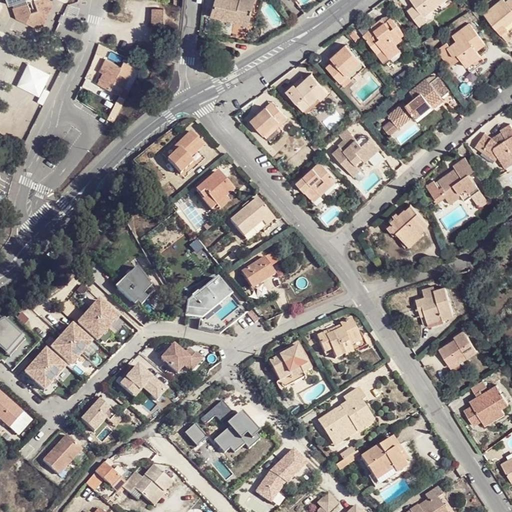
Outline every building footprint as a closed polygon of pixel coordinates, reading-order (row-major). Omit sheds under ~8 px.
[(255,3),(247,0),(215,0),(209,16),(246,29),(255,3)] [(416,0),(412,4),(425,20),(431,15),(427,10),(439,0),(416,0)] [(511,40),(511,28),(510,25),(506,21),(511,16),(511,0),(501,0),(487,12),(510,42),(511,40)] [(151,9),(151,25),(161,25),(162,9),(151,9)] [(381,30),(372,37),(381,49),(386,45),(392,52),(403,44),(400,41),(406,36),(404,34),(408,32),(395,15),(389,20),(387,17),(377,25),(381,30)] [(450,40),(440,48),(453,64),(464,56),(473,66),(487,56),(480,48),(488,42),(471,22),(456,35),(460,39),(453,44),(450,40)] [(348,90),(356,83),(348,74),(364,60),(348,42),(332,56),(335,60),(327,66),(348,90)] [(105,74),(103,73),(98,82),(112,89),(115,80),(123,84),(133,66),(122,60),(120,65),(104,58),(100,65),(106,68),(107,71),(105,74)] [(348,74),(356,83),(372,69),(364,60),(348,74)] [(98,71),(103,73),(105,74),(107,71),(106,68),(100,65),(98,71)] [(299,86),(297,83),(288,90),(301,105),(309,99),(315,106),(330,93),(313,73),(307,79),(299,86)] [(416,113),(418,115),(434,102),(431,99),(440,92),(442,95),(452,87),(441,74),(434,79),(431,75),(415,89),(420,95),(412,102),(408,98),(392,112),(403,124),(416,113)] [(304,76),(297,83),(299,86),(307,79),(304,76)] [(115,80),(112,89),(112,90),(119,94),(121,89),(123,84),(115,80)] [(445,99),(454,109),(464,101),(452,87),(442,95),(445,99)] [(121,89),(119,94),(118,98),(124,100),(128,93),(121,89)] [(434,102),(418,115),(421,118),(445,99),(442,95),(440,92),(431,99),(434,102)] [(309,99),(301,105),(308,113),(315,106),(309,99)] [(273,100),(267,106),(270,110),(277,104),(273,100)] [(251,119),(265,135),(279,122),(282,126),(290,119),(277,104),(270,110),(267,106),(251,119)] [(473,144),(480,148),(484,140),(497,148),(504,160),(511,154),(511,118),(511,117),(501,125),(505,130),(493,136),(489,134),(480,129),(473,144)] [(279,122),(265,135),(269,139),(282,126),(279,122)] [(501,125),(489,134),(493,136),(505,130),(501,125)] [(371,166),(376,161),(371,155),(382,147),(372,136),(363,144),(352,131),(339,142),(341,145),(334,151),(354,176),(363,168),(360,165),(366,161),(371,166)] [(194,132),(179,145),(183,149),(177,155),(170,160),(184,176),(198,164),(193,158),(207,147),(194,132)] [(484,140),(480,148),(493,155),(497,148),(484,140)] [(183,149),(179,145),(173,150),(177,155),(183,149)] [(371,155),(376,161),(386,152),(382,147),(371,155)] [(453,170),(444,176),(451,188),(449,190),(452,194),(454,197),(464,191),(461,187),(467,183),(472,190),(480,184),(470,171),(473,168),(465,155),(455,162),(460,167),(455,171),(453,170)] [(321,159),(297,179),(310,194),(318,188),(321,192),(337,178),(321,159)] [(210,198),(219,208),(231,199),(234,203),(239,199),(235,195),(237,193),(219,173),(198,192),(207,201),(210,198)] [(451,188),(444,176),(439,179),(447,191),(449,190),(451,188)] [(429,184),(438,196),(447,191),(439,179),(438,177),(429,184)] [(461,187),(464,191),(466,194),(472,190),(467,183),(461,187)] [(452,194),(449,190),(447,191),(438,196),(442,201),(452,194)] [(263,226),(265,224),(275,216),(260,198),(234,222),(249,238),(263,226)] [(231,199),(219,208),(223,212),(234,203),(231,199)] [(396,226),(391,229),(404,246),(434,227),(419,205),(404,216),(401,213),(397,216),(399,220),(393,223),(396,226)] [(275,216),(265,224),(269,228),(279,219),(275,216)] [(75,225),(70,230),(74,234),(79,229),(75,225)] [(277,251),(245,271),(256,289),(280,275),(274,265),(283,260),(277,251)] [(138,268),(119,289),(136,305),(144,297),(147,300),(155,291),(138,268)] [(203,320),(204,313),(217,302),(220,306),(233,296),(220,279),(200,294),(199,292),(193,297),(195,299),(190,302),(187,317),(203,320)] [(450,287),(435,292),(437,296),(429,299),(418,302),(425,321),(430,320),(431,326),(433,332),(449,327),(448,323),(461,317),(450,287)] [(102,301),(91,313),(109,329),(110,330),(120,318),(102,301)] [(203,320),(220,306),(217,302),(204,313),(203,320)] [(254,310),(249,313),(257,324),(262,320),(254,310)] [(98,340),(109,329),(91,313),(90,312),(80,324),(98,340)] [(0,346),(1,348),(7,341),(13,347),(22,336),(5,321),(0,326),(0,346)] [(342,326),(343,327),(344,332),(332,337),(330,334),(321,338),(328,354),(335,351),(339,358),(343,356),(345,358),(366,348),(363,340),(360,341),(352,322),(342,326)] [(81,353),(82,354),(93,342),(74,325),(64,337),(81,353)] [(344,332),(343,327),(330,334),(332,337),(344,332)] [(457,338),(458,340),(462,345),(457,349),(453,343),(442,351),(455,370),(481,352),(467,331),(457,338)] [(7,341),(1,348),(11,357),(27,340),(22,336),(13,347),(7,341)] [(71,365),(81,353),(64,337),(62,336),(52,348),(71,365)] [(462,345),(458,340),(453,343),(457,349),(462,345)] [(301,343),(293,346),(295,350),(284,356),(274,361),(285,380),(294,375),(293,371),(303,365),(306,371),(314,367),(301,343)] [(176,346),(163,360),(179,375),(186,367),(192,373),(200,364),(193,358),(191,360),(186,355),(176,346)] [(295,350),(293,346),(282,351),(284,356),(295,350)] [(190,350),(186,355),(191,360),(193,358),(200,364),(204,360),(197,354),(196,355),(190,350)] [(48,351),(38,363),(56,379),(67,368),(48,351)] [(45,391),(56,379),(38,363),(37,362),(27,374),(45,391)] [(167,391),(139,366),(121,385),(135,398),(144,389),(157,402),(167,391)] [(485,422),(505,408),(511,405),(498,385),(487,393),(484,388),(477,391),(480,397),(472,402),(475,407),(468,412),(477,428),(485,422)] [(346,399),(348,402),(351,407),(328,424),(340,442),(354,432),(357,437),(379,421),(366,402),(369,400),(361,388),(346,399)] [(25,413),(0,391),(0,418),(11,429),(25,413)] [(225,401),(213,411),(218,416),(224,423),(235,413),(225,401)] [(351,407),(348,402),(321,421),(324,426),(328,424),(351,407)] [(102,408),(97,404),(82,421),(95,433),(107,419),(110,422),(117,415),(105,404),(102,408)] [(508,414),(505,408),(485,422),(489,427),(508,414)] [(213,411),(203,419),(208,425),(218,416),(213,411)] [(246,416),(241,420),(245,425),(248,422),(258,434),(260,432),(246,416)] [(241,420),(216,441),(227,453),(232,448),(237,453),(247,444),(251,449),(263,439),(258,434),(248,422),(245,425),(241,420)] [(198,424),(187,433),(199,446),(209,437),(198,424)] [(328,424),(324,426),(340,449),(357,437),(354,432),(340,442),(328,424)] [(84,449),(69,435),(45,460),(60,475),(84,449)] [(401,452),(397,446),(391,437),(362,458),(374,476),(376,479),(390,470),(394,476),(405,467),(402,461),(398,455),(401,452)] [(400,444),(397,446),(401,452),(398,455),(402,461),(408,457),(400,444)] [(341,453),(344,459),(349,455),(356,450),(352,445),(341,453)] [(272,471),(258,491),(274,502),(288,482),(289,483),(310,462),(296,448),(272,471)] [(349,455),(344,459),(336,464),(339,467),(343,471),(348,467),(347,464),(352,460),(349,455)] [(106,464),(97,473),(104,481),(118,492),(126,482),(106,464)] [(151,464),(141,475),(143,476),(153,466),(151,464)] [(143,476),(141,475),(127,490),(135,497),(139,493),(145,499),(157,487),(162,491),(171,482),(155,467),(153,466),(143,476)] [(375,489),(394,476),(390,470),(376,479),(374,476),(369,479),(375,489)] [(118,492),(122,495),(127,490),(141,475),(137,471),(126,482),(118,492)] [(94,476),(86,484),(94,492),(104,481),(97,473),(94,476)] [(157,487),(145,499),(151,503),(162,491),(157,487)] [(419,505),(411,511),(412,511),(449,511),(440,498),(443,495),(438,487),(426,495),(430,502),(421,508),(419,505)] [(366,511),(360,505),(351,511),(333,511),(341,505),(330,492),(320,501),(324,507),(318,511),(315,510),(314,511),(366,511)]
